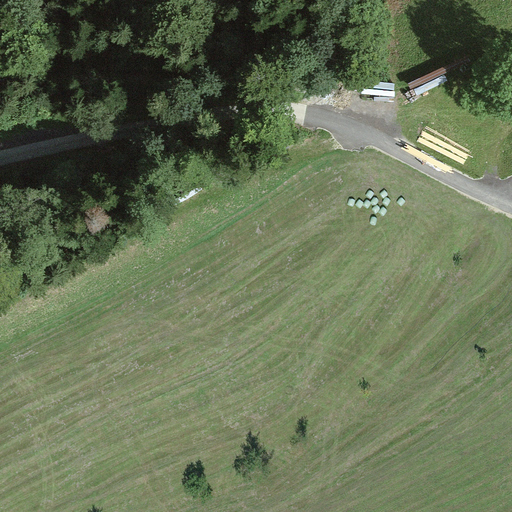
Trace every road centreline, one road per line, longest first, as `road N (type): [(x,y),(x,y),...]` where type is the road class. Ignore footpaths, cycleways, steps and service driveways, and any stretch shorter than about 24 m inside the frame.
road 1 (unclassified): [(511,205),(352,127),(257,109),(0,156)]
road 2 (track): [(0,301),(352,127)]
